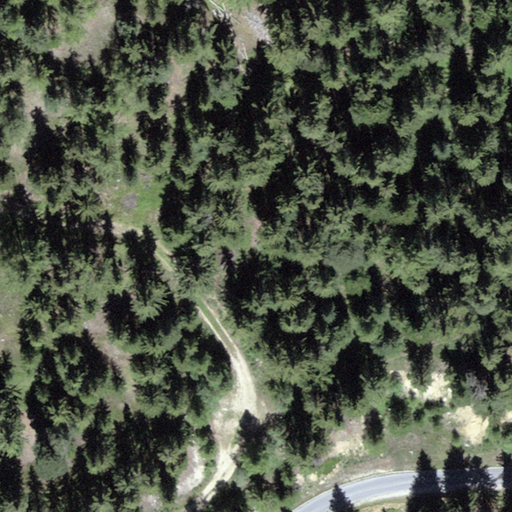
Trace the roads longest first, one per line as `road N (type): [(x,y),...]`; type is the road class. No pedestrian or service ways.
road 1 (track): [(0,205),(197,288),(222,373),(232,483),(192,511)]
road 2 (unclassified): [(306,511),(383,482),(511,477)]
